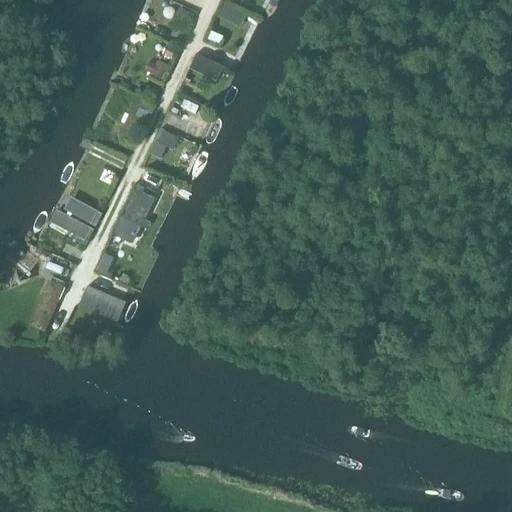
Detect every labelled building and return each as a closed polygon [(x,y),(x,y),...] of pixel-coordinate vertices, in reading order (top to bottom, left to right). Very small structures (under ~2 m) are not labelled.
[(224,4),(217,18),(226,22),(233,9),(224,4)] [(187,30),(193,15),(179,8),(172,23),(187,30)] [(171,60),(176,51),(167,46),(162,55),(171,60)] [(187,69),(214,80),(219,68),(193,56),(187,69)] [(161,81),(168,68),(157,62),(155,66),(148,63),(144,72),(151,75),(150,76),(161,81)] [(146,119),(150,108),(141,104),(136,115),(146,119)] [(165,145),(170,135),(162,131),(157,141),(165,145)] [(145,221),(155,200),(143,194),(145,189),(138,186),(136,191),(126,213),(145,221)] [(91,225),(97,213),(82,205),(76,217),(91,225)] [(133,245),(140,229),(122,221),(115,237),(133,245)] [(87,240),(90,230),(81,226),(79,231),(81,238),(87,240)] [(48,281),(28,326),(44,333),(64,289),(48,281)] [(84,294),(78,307),(116,323),(125,303),(87,287),(84,294)]
